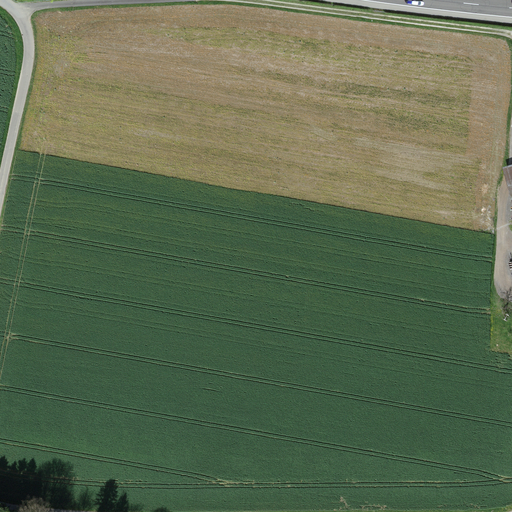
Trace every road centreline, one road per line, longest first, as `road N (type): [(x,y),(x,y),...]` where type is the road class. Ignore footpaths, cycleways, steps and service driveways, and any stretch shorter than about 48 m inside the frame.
road 1 (track): [(243,0),(511,34)]
road 2 (unclassified): [(0,186),(23,48),(14,15),(0,3)]
road 3 (track): [(14,15),(149,0)]
